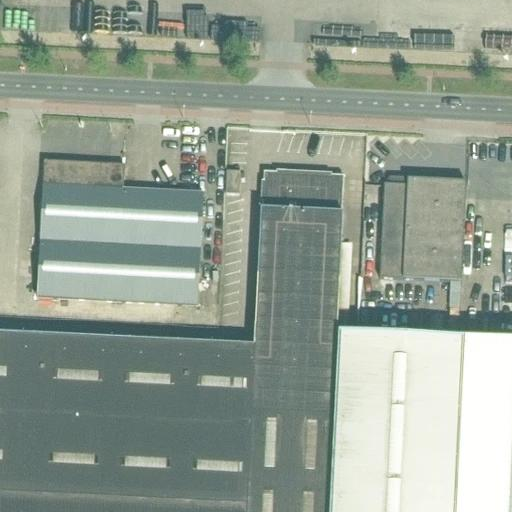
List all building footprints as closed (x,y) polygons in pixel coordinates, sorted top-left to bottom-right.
[(126,169),(45,165),(38,301),(199,310),(205,197),(124,193),(126,169)] [(227,175),(226,198),(239,199),(240,176),(227,175)] [(262,215),(261,215),(255,352),(0,338),(0,511),(511,511),(511,348),(337,339),(344,181),(264,177),(262,215)] [(380,283),(447,286),(462,287),(467,187),(408,184),(408,190),(385,189),(380,283)] [(385,283),(361,282),(360,330),(383,330),(385,283)]
